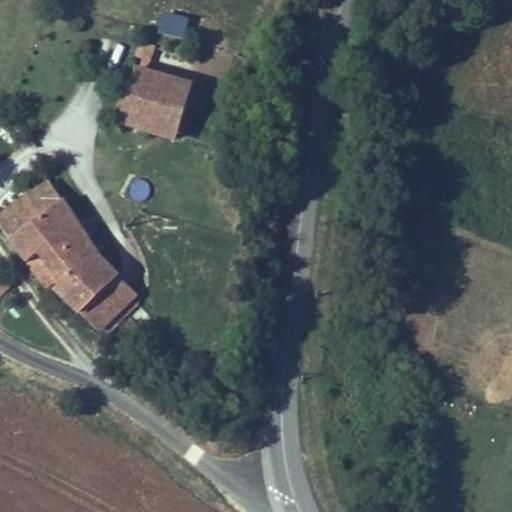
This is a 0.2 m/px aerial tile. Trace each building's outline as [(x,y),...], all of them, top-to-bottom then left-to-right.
[(163,10),(157,33),(183,39),(189,17),(163,10)] [(151,65),(154,45),(139,42),(136,62),(151,65)] [(190,86),(135,71),(120,125),(175,140),(190,86)] [(130,195),(145,200),(150,183),(135,179),(130,195)] [(0,219),(0,224),(29,264),(41,255),(65,288),(58,293),(81,316),(117,279),(50,183),(0,219)] [(65,288),(41,255),(29,264),(51,294),(54,296),(58,293),(65,288)] [(0,274),(0,297),(12,286),(0,274)] [(136,301),(117,279),(81,316),(101,334),(103,332),(134,303),(136,301)] [(134,303),(103,332),(109,337),(139,308),(134,303)]
